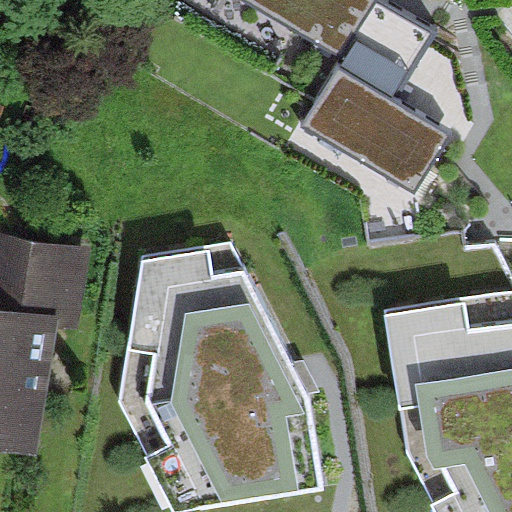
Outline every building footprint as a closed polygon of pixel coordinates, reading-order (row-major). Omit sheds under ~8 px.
[(259,0),(343,49),(371,0),(259,0)] [(416,185),(454,120),(403,90),(397,87),(437,19),(404,0),(371,0),(343,49),(302,119),(416,185)] [(0,221),(0,290),(59,299),(56,318),(79,322),(92,236),(0,221)] [(209,233),(144,244),(122,394),(174,496),(323,473),(311,385),(303,369),(246,256),(214,260),(209,233)] [(464,286),(387,298),(409,444),(444,511),(511,511),(511,305),(470,312),(464,286)] [(0,290),(0,434),(38,440),(56,318),(59,299),(0,290)]
